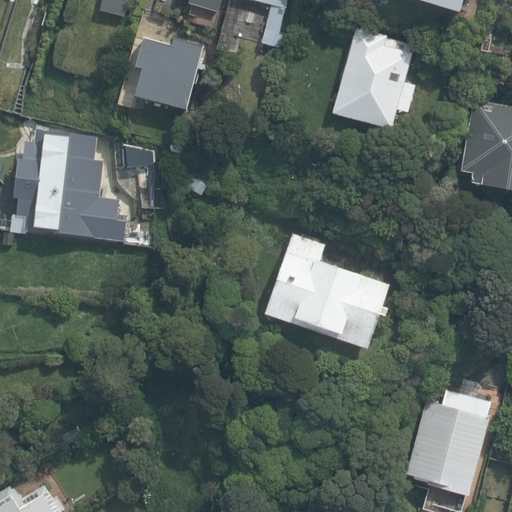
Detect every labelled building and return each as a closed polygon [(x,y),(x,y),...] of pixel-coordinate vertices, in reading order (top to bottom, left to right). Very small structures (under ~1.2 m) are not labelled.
[(130,0),(93,0),(91,7),(116,14),(118,7),(128,10),(130,0)] [(211,11),(214,0),(179,0),(178,3),(211,11)] [(449,0),(407,0),(446,11),(449,0)] [(249,13),(219,5),(208,46),(238,54),(249,13)] [(284,24),(262,19),(256,41),(278,47),(284,24)] [(410,46),(346,30),(324,113),(383,128),(388,111),(405,116),(413,86),(401,83),(410,46)] [(177,111),(198,45),(162,34),(159,45),(126,34),(116,66),(125,69),(117,92),(177,111)] [(511,105),(472,97),(454,176),(511,189),(511,105)] [(28,129),(27,141),(16,140),(15,154),(3,153),(0,194),(0,197),(7,198),(6,215),(20,217),(19,227),(42,229),(41,233),(129,241),(131,212),(115,211),(117,197),(96,195),(101,135),(28,129)] [(323,246),(284,232),(277,251),(274,251),(253,313),(278,322),(280,317),(324,332),(322,337),(359,349),(382,281),(318,260),(323,246)] [(492,416),(425,400),(406,476),(473,492),(492,416)] [(0,491),(0,511),(46,511),(35,492),(16,503),(7,488),(0,491)]
